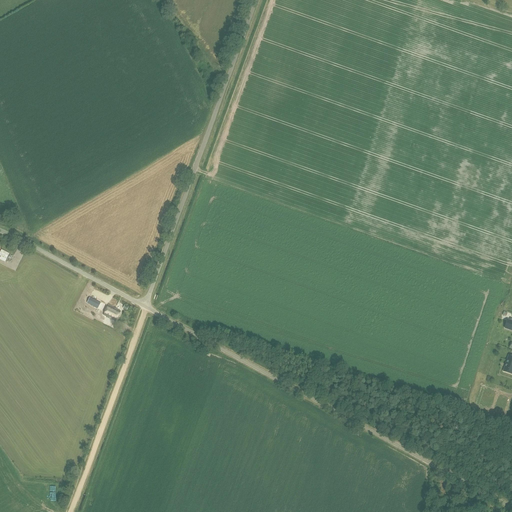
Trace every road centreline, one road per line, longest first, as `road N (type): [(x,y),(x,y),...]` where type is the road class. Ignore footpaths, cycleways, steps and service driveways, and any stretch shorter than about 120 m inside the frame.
road 1 (unclassified): [(511,507),(146,306)]
road 2 (unclassified): [(146,306),(256,0)]
road 3 (track): [(146,306),(70,511)]
road 4 (unclassified): [(146,306),(0,229)]
